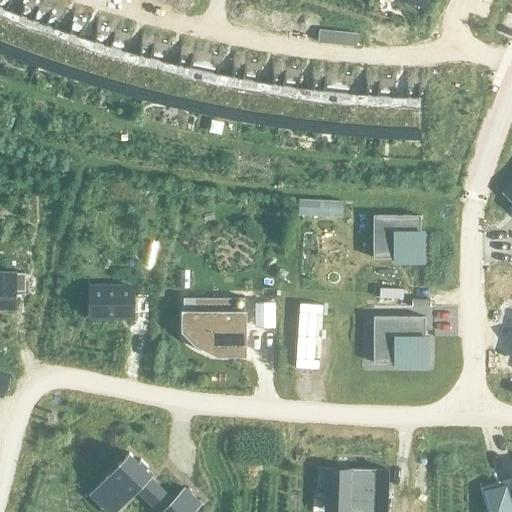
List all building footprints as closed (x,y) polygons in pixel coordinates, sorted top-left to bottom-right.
[(0,6),(0,43),(6,46),(13,49),(19,51),(26,54),(32,56),(39,59),(51,26),(45,24),(38,21),(32,19),(25,16),(19,14),(13,11),(6,9),(0,6)] [(51,26),(39,59),(46,61),(52,63),(59,66),(65,68),(77,35),(70,33),(64,31),(57,28),(51,26)] [(77,35),(65,68),(72,70),(79,72),(85,74),(92,77),(99,79),(105,81),(115,47),(109,45),(102,43),(96,41),(89,39),(83,37),(77,35)] [(115,47),(105,81),(112,83),(119,85),(125,87),(132,88),(139,90),(146,92),(155,58),(148,57),(141,55),(135,53),(128,51),(122,49),(115,47)] [(155,58),(146,92),(153,94),(159,96),(166,97),(173,99),(180,100),(186,102),(193,104),(200,105),(207,71),(201,70),(194,68),(188,67),(181,65),(174,63),(168,62),(161,60),(155,58)] [(207,71),(200,105),(207,107),(214,108),(221,109),(228,111),(234,112),(241,113),(247,79),(241,78),(234,76),(227,75),(221,74),(214,72),(207,71)] [(247,79),(241,113),(248,114),(255,116),(262,117),(269,118),(276,119),(283,120),(288,85),(281,84),(274,83),(268,82),(261,81),(254,80),(247,79)] [(288,85),(283,120),(290,121),(297,122),(303,123),(310,124),(317,124),(324,125),(331,126),(338,127),(342,92),(335,91),(328,91),(321,90),(315,89),(308,88),(301,87),(294,86),(288,85)] [(342,92),(338,127),(345,127),(352,128),(359,129),(366,129),(373,130),(380,130),(382,95),(375,95),(369,94),(362,94),(355,93),(348,93),(342,92)] [(382,95),(380,130),(387,131),(394,131),(401,131),(409,132),(416,132),(423,132),(424,97),(417,97),(410,97),(403,97),(396,96),(389,96),(382,95)] [(343,202),(300,200),(300,215),(343,217),(343,202)] [(374,215),(374,258),(394,258),(394,262),(424,262),(424,231),(421,231),(421,215),(374,215)] [(25,273),(0,272),(0,307),(17,308),(17,291),(25,291),(25,273)] [(133,286),(90,286),(90,317),(133,317),(133,286)] [(244,297),(184,297),(184,330),(196,330),(196,342),(219,342),(219,354),(244,354),(244,297)] [(275,327),(275,302),(258,302),(257,327),(275,327)] [(426,316),(374,316),(374,363),(394,363),(394,367),(430,367),(430,336),(426,336),(426,316)] [(0,370),(0,397),(2,398),(9,373),(0,370)] [(130,452),(96,488),(119,510),(153,474),(146,468),(149,466),(141,459),(139,461),(130,452)] [(326,469),(325,491),(337,492),(336,511),(387,511),(389,469),(388,469),(388,471),(326,469)] [(504,484),(484,490),(489,511),(511,511),(511,496),(511,497),(509,490),(506,491),(504,484)] [(185,486),(160,511),(194,511),(203,503),(185,486)]
